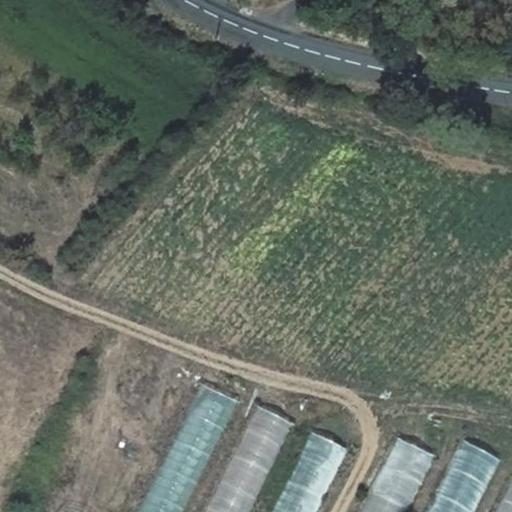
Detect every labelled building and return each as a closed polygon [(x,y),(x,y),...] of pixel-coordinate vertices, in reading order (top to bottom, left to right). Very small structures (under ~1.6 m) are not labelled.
[(208,398),(215,379),(191,368),(183,386),(208,398)] [(146,441),(171,384),(136,369),(79,497),(113,511),(115,511),(147,441),(146,441)] [(250,409),(206,511),(249,511),(287,425),(250,409)] [(312,511),(340,448),(305,433),(271,511),(312,511)] [(389,437),(355,511),(401,511),(427,453),(389,437)] [(454,440),(423,511),(467,511),(492,456),(454,440)] [(511,511),(511,457),(489,511),(511,511)]
